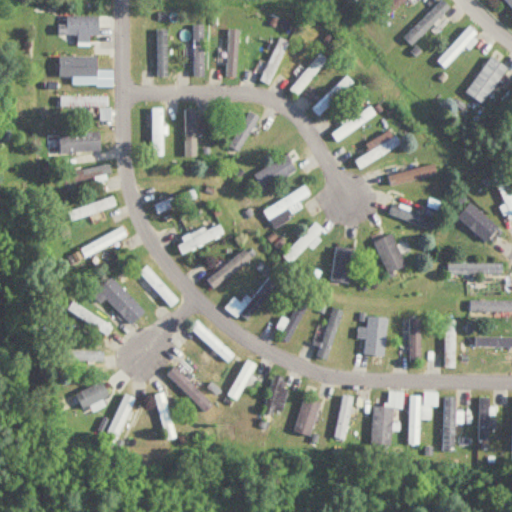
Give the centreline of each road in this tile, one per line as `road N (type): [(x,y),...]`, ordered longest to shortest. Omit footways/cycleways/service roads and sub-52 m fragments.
road 1 (residential): [(121,0),(130,196),(149,238),(195,299),(306,371),(511,385)]
road 2 (residential): [(355,214),(303,120),(267,96),(122,95)]
